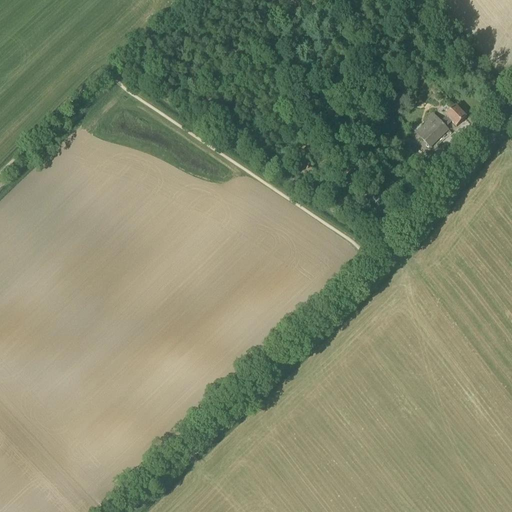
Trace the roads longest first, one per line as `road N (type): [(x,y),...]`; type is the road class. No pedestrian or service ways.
road 1 (unclassified): [(127,511),(396,253),(508,111)]
road 2 (unclassified): [(508,111),(418,0)]
